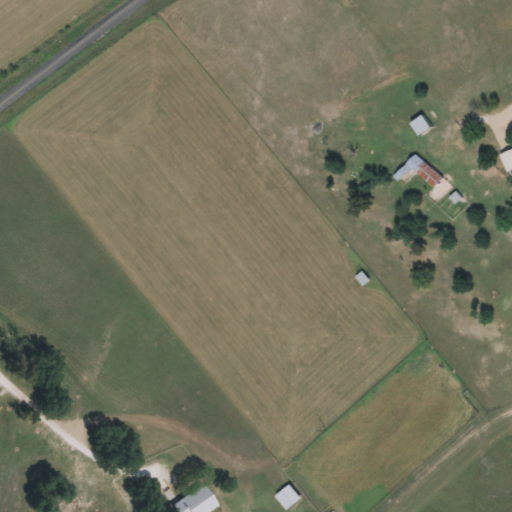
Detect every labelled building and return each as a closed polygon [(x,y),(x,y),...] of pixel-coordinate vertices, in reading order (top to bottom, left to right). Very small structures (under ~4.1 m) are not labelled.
[(408,125),(417,135),(428,127),(419,116),(408,125)] [(511,148),(498,154),(508,179),(511,177),(511,148)] [(408,161),(429,188),(438,180),(417,154),(408,161)] [(203,511),(212,506),(198,485),(166,507),(168,511),(203,511)] [(299,499),(287,485),(273,496),(284,511),(299,499)]
